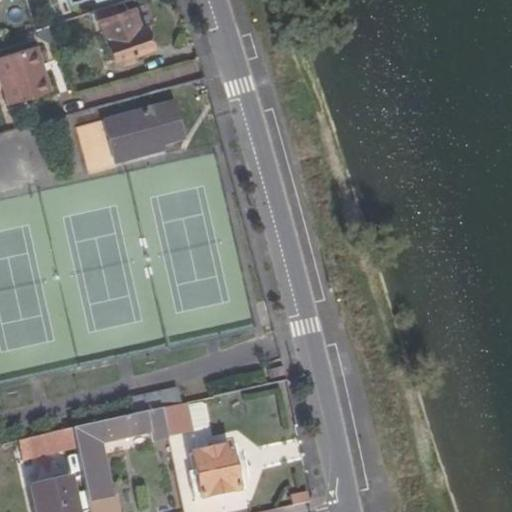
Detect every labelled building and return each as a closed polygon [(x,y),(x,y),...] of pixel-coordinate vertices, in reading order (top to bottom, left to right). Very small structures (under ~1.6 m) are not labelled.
[(118,8),(108,10),(110,17),(101,19),(112,59),(150,49),(139,9),(120,14),(118,8)] [(49,92),(33,48),(0,58),(0,91),(5,106),(49,92)] [(102,120),(112,155),(162,141),(183,135),(174,100),(102,120)] [(321,115),(304,120),(310,144),(328,140),(321,115)] [(164,148),(162,141),(112,155),(114,162),(164,148)] [(328,165),(298,174),(322,256),(352,248),(328,165)] [(353,258),(334,263),(347,310),(366,305),(362,290),(369,288),(364,268),(356,271),(353,258)] [(346,322),(391,490),(416,484),(371,315),(346,322)] [(270,380),(286,376),(284,367),(268,372),(270,380)] [(155,411),(180,405),(176,389),(129,400),(132,416),(155,411)] [(198,403),(185,406),(190,432),(204,430),(205,426),(201,406),(198,403)] [(180,405),(155,411),(161,438),(190,432),(185,406),(185,404),(180,405)] [(147,441),(161,438),(155,411),(132,416),(71,429),(75,449),(88,511),(119,511),(116,495),(109,497),(98,443),(145,433),(147,441)] [(17,441),(21,460),(75,449),(71,429),(17,441)] [(228,446),(183,456),(189,480),(183,481),(187,497),(192,496),(193,501),(238,491),(228,446)] [(76,511),(69,477),(29,486),(35,511),(76,511)] [(291,507),(308,503),(306,493),(288,497),(291,507)]
